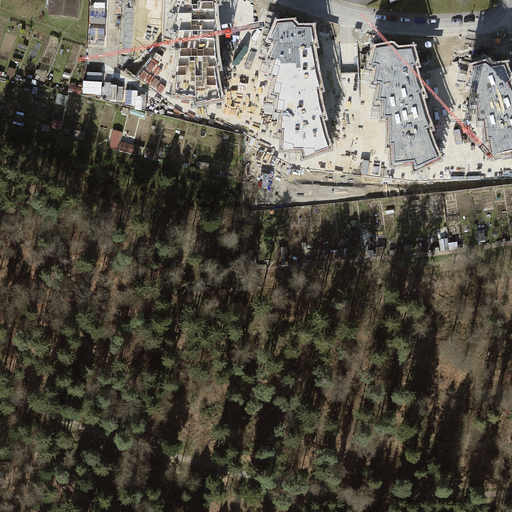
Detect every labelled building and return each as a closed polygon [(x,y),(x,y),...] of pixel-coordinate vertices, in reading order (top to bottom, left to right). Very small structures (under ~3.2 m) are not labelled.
[(49,0),(47,18),(78,21),(79,0),(49,0)] [(164,87),(167,0),(138,0),(134,85),(164,87)] [(177,0),(173,13),(178,15),(176,21),(215,22),(215,0),(177,0)] [(230,127),(258,127),(256,4),(227,4),(230,127)] [(179,32),(174,48),(181,50),(179,56),(216,57),(214,33),(217,32),(215,22),(176,21),(173,30),(179,32)] [(276,60),(272,76),(277,77),(316,73),(312,46),(315,45),(312,29),(297,29),(292,23),(278,25),(271,41),(276,43),(271,58),(276,60)] [(380,84),(378,101),(384,101),(419,94),(422,93),(417,84),(413,67),(417,66),(412,50),(397,51),(392,47),(376,50),(372,66),(378,67),(374,83),(380,84)] [(178,77),(175,96),(195,98),(197,105),(221,99),(218,86),(215,68),(218,68),(216,57),(179,56),(175,76),(178,77)] [(480,119),(486,119),(511,110),(511,92),(508,83),(510,82),(504,66),(491,69),(486,64),(473,68),(469,85),(475,86),(473,102),(479,103),(480,119)] [(283,111),(283,119),(320,118),(323,117),(320,106),(317,90),(320,89),(316,73),(277,77),(274,93),(280,95),(277,110),(283,111)] [(390,119),(390,134),(427,129),(430,129),(426,118),(419,94),(384,101),(384,118),(390,119)] [(511,110),(486,119),(488,138),(492,138),(494,155),(511,151),(511,110)] [(329,148),(320,118),(283,119),(281,130),(284,131),(283,150),(304,150),(305,157),(329,148)] [(433,146),(427,129),(390,134),(389,145),(393,146),(394,165),(413,163),(416,169),(438,159),(433,146)] [(477,231),(478,240),(487,239),(486,230),(477,231)]
